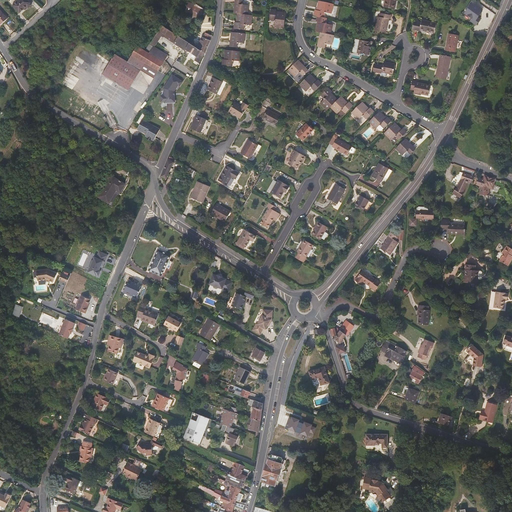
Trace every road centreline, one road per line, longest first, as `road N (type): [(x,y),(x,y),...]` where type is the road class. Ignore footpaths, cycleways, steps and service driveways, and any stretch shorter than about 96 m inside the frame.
road 1 (residential): [(320,321),(356,405),(511,455)]
road 2 (secondary): [(155,175),(35,98),(2,47)]
road 3 (residential): [(155,175),(216,35),(219,0)]
road 4 (residential): [(440,251),(407,254),(376,321),(338,304),(320,321)]
road 5 (residential): [(261,274),(325,163),(352,178)]
road 6 (secondary): [(430,160),(331,283)]
road 7 (residential): [(302,0),(297,25),(304,49),(395,104)]
road 8 (secondary): [(508,0),(445,134)]
road 9 (secondary): [(261,274),(171,218),(153,190)]
road 10 (secondary): [(247,511),(274,376)]
road 11 (residential): [(101,312),(153,190)]
